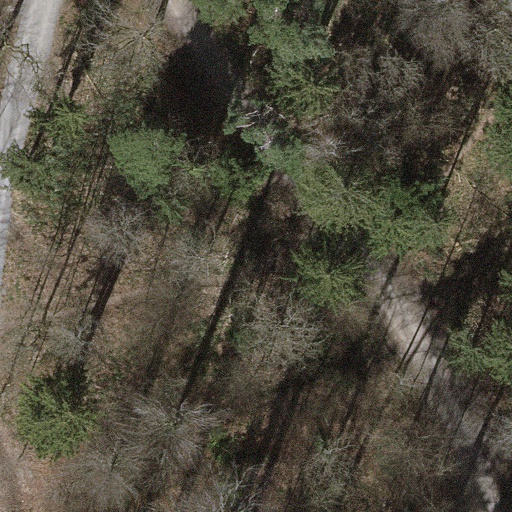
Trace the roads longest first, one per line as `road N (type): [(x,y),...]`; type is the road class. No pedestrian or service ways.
road 1 (track): [(208,0),(363,278),(467,429),(487,511)]
road 2 (track): [(60,0),(0,281)]
